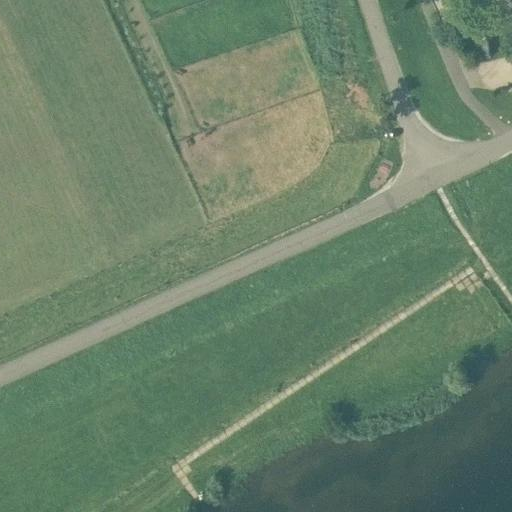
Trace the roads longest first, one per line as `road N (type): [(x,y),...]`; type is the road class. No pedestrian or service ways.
road 1 (tertiary): [(0,386),(438,177)]
road 2 (unclassified): [(438,177),(363,0)]
road 3 (residential): [(511,137),(471,99),(427,0)]
